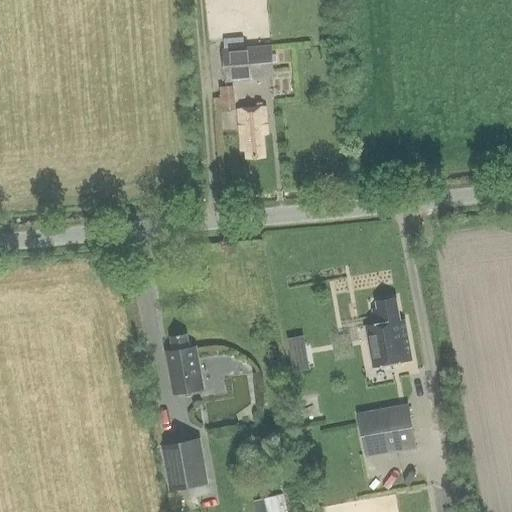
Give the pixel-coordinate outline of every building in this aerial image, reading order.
[(228,38),(229,49),(226,49),(228,81),(276,78),(274,46),(248,48),(247,37),(228,38)] [(235,110),(233,86),(219,87),(220,98),(213,99),(214,111),(235,110)] [(240,109),(242,150),(247,150),(247,158),(264,157),(263,135),(268,135),(267,108),(264,108),(264,103),(259,103),(259,108),(240,109)] [(373,312),(376,325),(378,340),(368,342),(373,368),(411,360),(404,319),(398,320),(394,299),(377,302),(378,311),(373,312)] [(355,322),(367,320),(365,311),(354,313),(355,322)] [(200,388),(193,347),(187,348),(184,334),(168,337),(171,351),(165,352),(172,393),(200,388)] [(305,337),(289,340),(291,351),(307,349),(305,337)] [(414,447),(407,407),(357,416),(364,455),(414,447)] [(209,484),(200,438),(163,444),(172,484),(174,490),(209,484)] [(259,511),(293,511),(287,491),(256,501),(259,511)]
